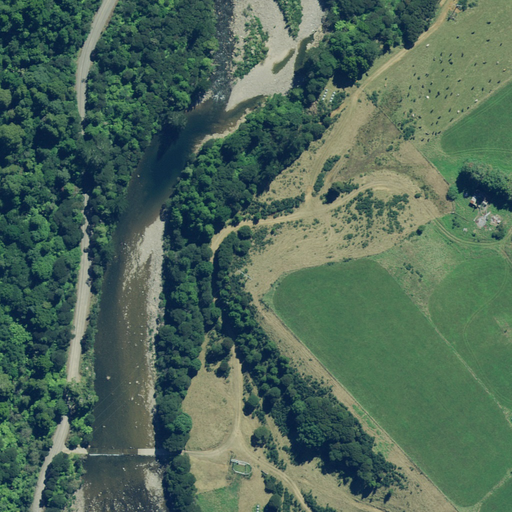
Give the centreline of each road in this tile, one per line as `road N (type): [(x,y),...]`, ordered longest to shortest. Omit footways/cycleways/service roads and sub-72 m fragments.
road 1 (unclassified): [(37,511),(88,307),(87,94),(116,0)]
road 2 (track): [(51,449),(222,452),(295,477)]
